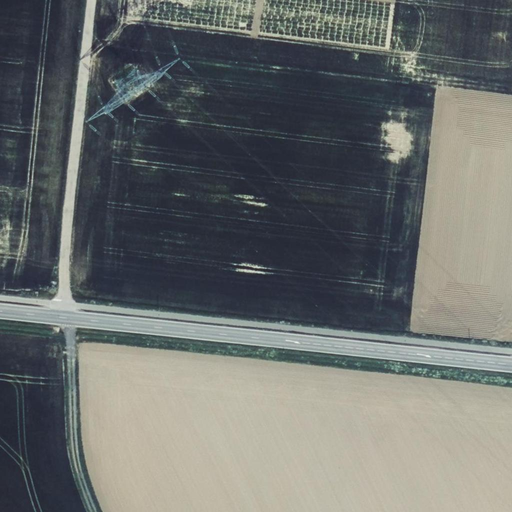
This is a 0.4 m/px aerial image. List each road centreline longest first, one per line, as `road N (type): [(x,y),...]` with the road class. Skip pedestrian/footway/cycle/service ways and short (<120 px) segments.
road 1 (track): [(97,511),(77,463),(63,317),(91,0)]
road 2 (tertiary): [(0,311),(511,365)]
